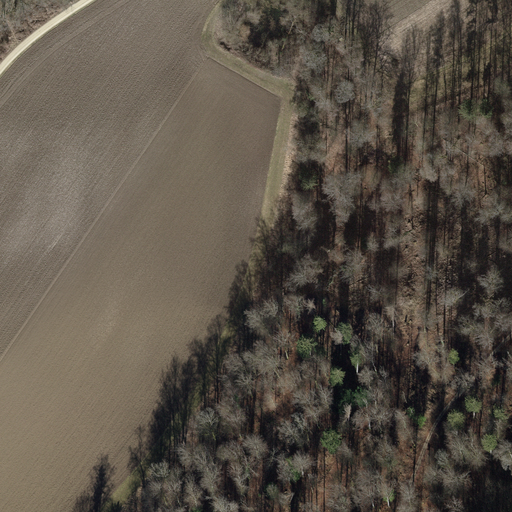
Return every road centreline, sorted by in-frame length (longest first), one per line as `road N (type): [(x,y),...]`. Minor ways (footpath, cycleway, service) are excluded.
road 1 (track): [(378,82),(345,131),(281,434),(248,511)]
road 2 (track): [(511,70),(414,117),(401,115),(328,0)]
road 3 (track): [(401,511),(429,429),(511,336)]
